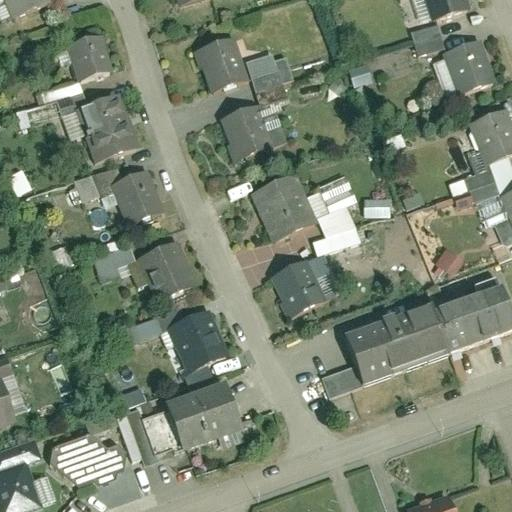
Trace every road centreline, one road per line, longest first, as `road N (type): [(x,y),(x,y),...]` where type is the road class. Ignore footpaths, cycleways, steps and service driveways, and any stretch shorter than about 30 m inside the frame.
road 1 (residential): [(314,468),(183,195),(118,0)]
road 2 (residential): [(314,468),(511,395)]
